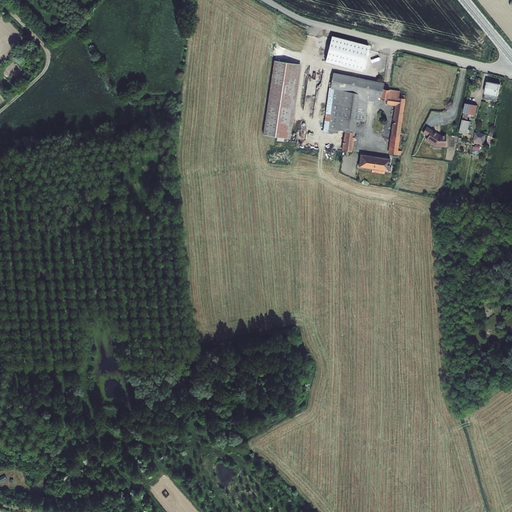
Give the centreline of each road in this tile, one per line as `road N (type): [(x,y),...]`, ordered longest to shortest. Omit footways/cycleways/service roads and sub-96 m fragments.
road 1 (unclassified): [(265,0),(379,39),(488,67),(511,64)]
road 2 (track): [(0,3),(48,59),(0,112)]
